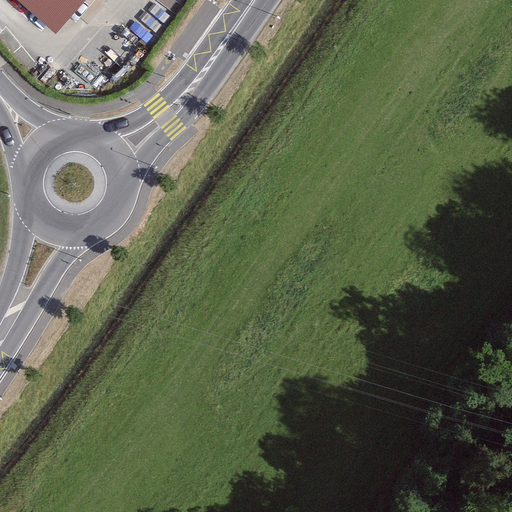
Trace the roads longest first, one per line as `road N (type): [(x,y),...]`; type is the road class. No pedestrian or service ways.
road 1 (primary): [(0,347),(92,228)]
road 2 (primary): [(122,188),(206,67)]
road 3 (primary): [(206,67),(159,108),(91,136)]
